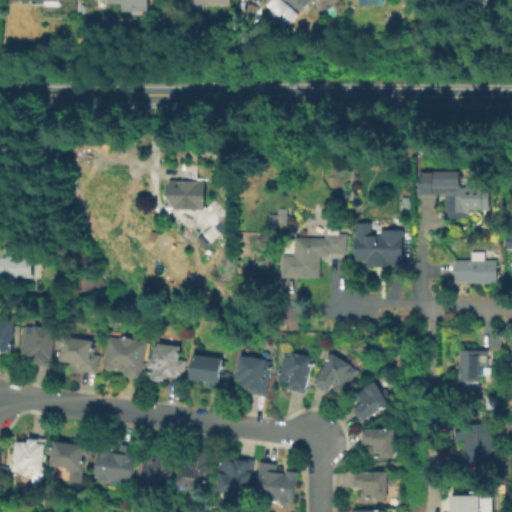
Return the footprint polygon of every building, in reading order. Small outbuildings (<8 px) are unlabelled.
[(148,0),(148,10),(122,10),(122,2),(109,2),(108,0),(148,0)] [(268,7),(274,0),(282,0),(291,8),(281,19),(268,7)] [(311,0),(303,11),(289,0),(311,0)] [(359,7),(359,0),(378,0),(378,8),(359,7)] [(458,173),(458,188),(471,188),(471,207),(445,207),(445,195),(419,195),(420,173),(458,173)] [(162,179),(202,180),(202,208),(162,207),(162,179)] [(399,200),(400,200),(400,196),(409,196),(409,212),(400,212),(400,208),(399,208),(399,200)] [(286,208),(276,207),(276,214),(267,213),(267,222),(275,222),(275,230),(285,230),(286,208)] [(355,221),(354,259),(367,260),(367,267),(386,267),(386,264),(401,264),(401,228),(378,228),(378,222),(355,221)] [(322,280),(286,280),(286,258),(298,258),(298,240),(327,240),(327,235),(348,235),(348,253),(332,253),(332,259),(322,259),(322,280)] [(29,247),(29,256),(34,256),(34,277),(2,276),(3,256),(7,257),(7,246),(29,247)] [(498,259),(498,282),(456,281),(456,259),(498,259)] [(0,352),(0,319),(15,321),(12,354),(0,352)] [(33,324),(56,327),(51,365),(34,363),(35,355),(32,355),(32,356),(21,355),(25,325),(33,326),(33,324)] [(99,353),(96,372),(78,370),(79,363),(59,360),(63,335),(92,339),(90,352),(99,353)] [(109,335),(119,336),(120,335),(136,338),(136,339),(146,340),(141,378),(125,375),(125,370),(114,368),(112,369),(106,369),(105,366),(109,335)] [(153,375),(157,346),(179,349),(178,361),(185,362),(182,380),(153,375)] [(491,347),(490,368),(480,368),(480,380),(460,380),(460,363),(461,363),(461,349),(480,349),(480,346),(491,347)] [(305,393),(287,388),(290,377),(279,374),(286,352),(314,360),(305,393)] [(358,368),(344,394),(333,388),(334,386),(333,384),(328,393),(315,385),(333,352),(352,363),(351,364),(358,368)] [(228,370),(226,389),(209,387),(210,382),(192,380),(195,353),(224,357),(222,370),(228,370)] [(272,360),(267,395),(251,393),(251,388),(242,387),(243,379),(237,378),(238,365),(240,366),(242,354),(267,358),(267,359),(272,360)] [(356,392),(375,379),(382,390),(386,387),(390,394),(385,397),(389,402),(361,421),(353,409),(363,402),(358,401),(355,397),(356,392)] [(492,423),(492,461),(461,461),(462,449),(465,449),(466,438),(458,438),(458,423),(492,423)] [(363,462),(363,433),(391,433),(391,462),(363,462)] [(95,439),(92,457),(83,456),(82,468),(53,464),(57,440),(76,443),(77,436),(95,439)] [(12,473),(17,443),(46,448),(41,478),(12,473)] [(138,445),(133,482),(109,479),(109,480),(100,479),(100,477),(95,476),(99,446),(111,448),(111,452),(113,452),(113,451),(120,452),(121,443),(138,445)] [(176,448),(172,487),(150,484),(150,482),(142,481),(146,453),(159,455),(160,446),(176,448)] [(215,453),(213,473),(209,472),(207,486),(198,484),(197,488),(187,487),(187,484),(180,483),(184,452),(198,454),(198,450),(215,453)] [(225,455),(239,457),(239,456),(255,458),(250,493),(236,491),(235,497),(219,496),(225,455)] [(277,471),(286,472),(286,469),(298,470),(294,501),(288,500),(288,503),(280,502),(280,499),(257,496),(261,461),(278,463),(277,471)] [(387,470),(387,477),(392,477),(392,485),(387,485),(387,496),(362,497),(362,487),(354,487),(354,470),(387,470)] [(466,511),(466,510),(454,510),(455,495),(472,495),(472,491),(492,491),(492,510),(480,510),(480,511),(466,511)]
